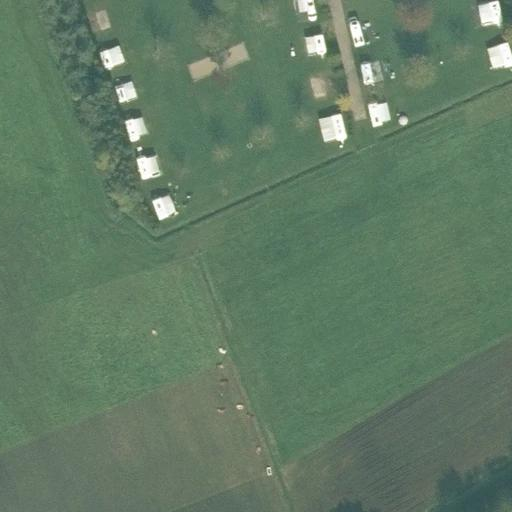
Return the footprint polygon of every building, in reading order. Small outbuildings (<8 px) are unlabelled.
[(296,17),(315,16),(313,0),(298,0),(296,0),(296,17)] [(94,34),(113,28),(106,9),(87,16),(94,34)] [(370,22),(352,28),(357,44),(375,38),(370,22)] [(306,34),(306,55),(324,55),(324,34),(306,34)] [(117,45),(97,51),(104,71),(123,65),(117,45)] [(364,84),(384,80),(380,59),(360,64),(364,84)] [(308,76),(311,97),(332,94),(329,73),(308,76)]
